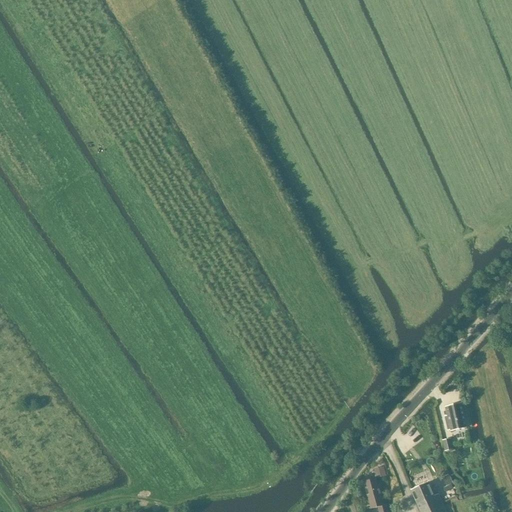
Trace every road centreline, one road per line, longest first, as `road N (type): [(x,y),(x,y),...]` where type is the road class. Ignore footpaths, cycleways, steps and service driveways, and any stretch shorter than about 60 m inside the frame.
road 1 (tertiary): [(324,511),(511,293)]
road 2 (track): [(360,265),(476,231),(511,211)]
